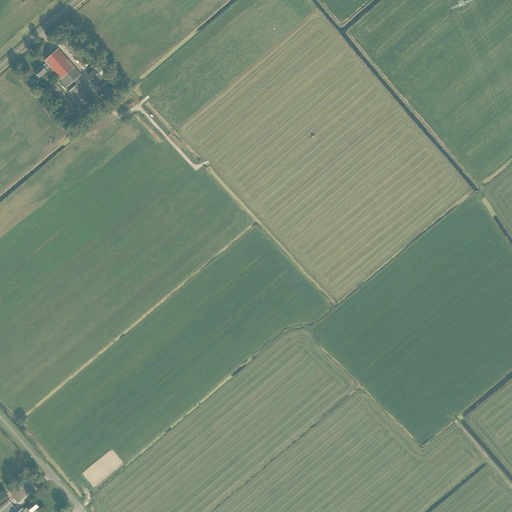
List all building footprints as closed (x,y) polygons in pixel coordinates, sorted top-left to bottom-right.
[(84,53),(82,51),(75,42),(67,48),(74,58),(76,56),(81,63),(83,61),(84,63),(90,59),(88,56),(89,55),(86,52),(84,53)] [(81,74),(58,48),(44,61),(46,63),(42,66),(34,72),(39,77),(46,71),(45,69),(48,66),(67,87),(74,81),(77,84),(69,91),(82,107),(95,97),(81,81),(79,76),(81,74)] [(95,69),(86,77),(95,86),(103,78),(95,69)] [(4,495),(0,498),(0,511),(7,511),(14,507),(4,495)] [(31,511),(38,507),(33,501),(26,507),(27,507),(24,510),(22,508),(17,511),(31,511)]
